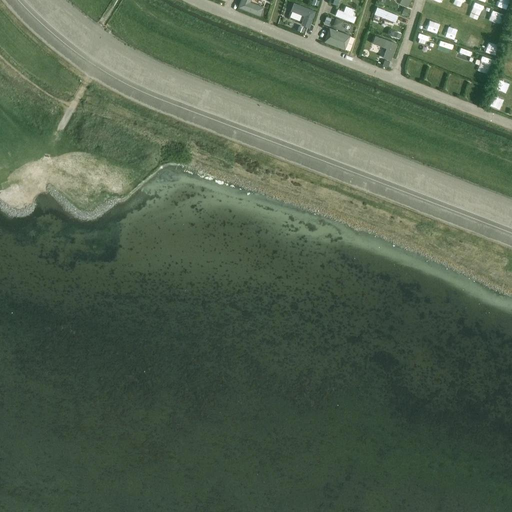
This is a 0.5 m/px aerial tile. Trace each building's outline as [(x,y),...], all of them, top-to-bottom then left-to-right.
[(241,0),(238,9),(246,12),(259,17),(263,8),(249,2),(250,0),(241,0)] [(315,10),(293,1),(289,9),(303,14),(299,23),(308,27),(315,10)] [(495,2),(493,7),(504,10),(506,5),(495,2)] [(396,13),(376,6),(373,14),(393,21),(396,13)] [(356,15),(336,8),(333,16),(353,23),(356,15)] [(429,12),(425,22),(435,26),(439,15),(429,12)] [(451,32),(456,23),(449,20),(445,29),(451,32)] [(323,41),(344,49),(350,35),(329,27),(323,41)] [(446,45),(449,36),(441,33),(437,42),(446,45)] [(486,33),(482,44),(493,48),(497,37),(486,33)] [(396,42),(374,34),(371,42),(385,47),(382,56),(390,59),(396,42)] [(462,40),(461,46),(469,48),(471,43),(462,40)] [(481,50),(479,58),(487,60),(488,52),(481,50)] [(418,70),(426,61),(420,57),(413,66),(418,70)]
